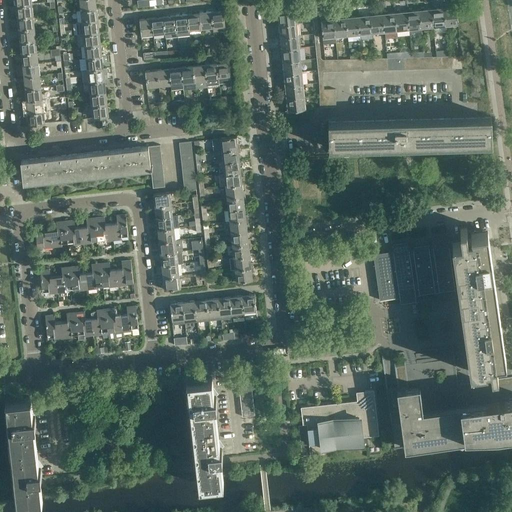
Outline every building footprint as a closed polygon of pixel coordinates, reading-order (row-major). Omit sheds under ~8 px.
[(96,0),(79,0),(81,10),(97,8),(96,0)] [(32,3),(16,5),(17,17),(33,15),(32,3)] [(443,5),(443,7),(444,7),(445,25),(458,23),(456,6),(448,7),(448,4),(443,5)] [(431,6),(431,8),(433,26),(445,25),(444,7),(443,7),(436,8),(436,5),(431,6)] [(419,7),(419,10),(421,27),(433,26),(431,8),(424,9),(424,7),(419,7)] [(97,8),(81,10),(82,22),(98,20),(97,8)] [(406,8),(407,11),(409,28),(421,27),(419,10),(412,10),(412,8),(406,8)] [(394,10),(394,12),(395,12),(397,30),(409,28),(407,11),(399,12),(399,9),(394,10)] [(213,31),(225,29),(223,10),(211,11),(213,27),(213,31)] [(279,20),(276,20),(277,26),(279,25),(297,23),(302,23),(300,10),(278,12),(279,20)] [(382,11),(382,13),(384,31),(397,30),(395,12),(394,12),(387,13),(387,10),(382,11)] [(211,11),(199,12),(201,28),(213,27),(211,11)] [(199,12),(187,13),(189,30),(201,28),(199,12)] [(369,12),(370,15),(372,32),(384,31),(382,13),(375,14),(375,12),(369,12)] [(187,13),(175,15),(177,31),(189,30),(187,13)] [(358,14),(358,16),(360,33),(368,33),(369,38),(373,38),(372,32),(370,15),(363,15),(363,13),(358,14)] [(345,15),(345,17),(348,35),(360,33),(358,16),(351,17),(350,14),(345,15)] [(33,15),(17,17),(18,29),(35,27),(33,15)] [(175,15),(163,16),(165,32),(166,37),(177,36),(177,31),(175,15)] [(163,16),(152,17),(153,34),(165,32),(163,16)] [(335,36),(348,35),(345,17),(338,18),(338,16),(333,16),(333,19),(334,19),(335,36)] [(152,17),(140,19),(141,35),(153,34),(152,17)] [(326,17),(321,17),(323,37),(335,36),(334,19),(333,19),(326,19),(326,17)] [(98,20),(82,22),(76,23),(77,35),(83,34),(100,32),(98,20)] [(279,25),(280,32),(278,32),(278,38),(281,38),(280,37),(298,35),(297,23),(279,25)] [(35,27),(18,29),(20,41),(36,39),(35,27)] [(83,34),(77,35),(79,46),(85,46),(101,44),(100,32),(83,34)] [(280,37),(281,38),(281,44),(279,45),(280,50),(282,49),(299,47),(298,35),(280,37)] [(20,41),(21,53),(37,51),(36,39),(20,41)] [(101,44),(85,46),(86,58),(102,56),(101,44)] [(63,48),(59,48),(60,49),(60,55),(63,55),(64,60),(68,59),(72,59),(70,47),(67,48),(63,48)] [(282,49),(283,57),(280,57),(281,62),(283,62),(283,61),(301,60),(299,47),(282,49)] [(37,51),(21,53),(22,64),(39,62),(37,51)] [(102,56),(86,58),(87,69),(104,68),(102,56)] [(283,61),(283,62),(284,69),(282,69),(282,74),(284,74),(302,72),(301,60),(283,61)] [(229,61),(217,62),(219,82),(231,81),(229,61)] [(39,62),(22,64),(24,76),(40,75),(39,62)] [(219,82),(217,62),(204,64),(207,84),(219,82)] [(204,64),(193,65),(195,88),(207,87),(207,84),(204,64)] [(193,65),(181,66),(183,87),(183,90),(195,88),(193,65)] [(181,66),(169,68),(171,84),(171,88),(183,87),(181,66)] [(104,68),(87,69),(89,82),(105,80),(104,68)] [(171,84),(169,68),(157,69),(159,85),(171,84)] [(157,69),(145,70),(147,87),(159,85),(157,69)] [(284,74),(285,81),(283,81),(283,86),(286,86),(303,84),(302,72),(284,74)] [(40,75),(24,76),(25,88),(41,86),(40,75)] [(105,80),(89,82),(90,94),(106,92),(105,80)] [(286,86),(286,93),(284,93),(285,98),(287,98),(304,96),(303,84),(286,86)] [(41,86),(25,88),(26,100),(43,98),(41,86)] [(106,92),(90,94),(91,105),(108,104),(106,92)] [(287,98),(288,105),(285,106),(286,111),(306,109),(304,96),(287,98)] [(43,98),(26,100),(28,112),(51,110),(50,98),(43,98)] [(108,104),(91,105),(93,118),(109,116),(108,104)] [(51,110),(28,112),(29,124),(45,123),(52,122),(51,110)] [(412,119),(345,121),(330,121),(329,121),(330,148),(331,148),(331,147),(415,145),(491,143),(492,143),(491,117),(490,116),(490,117),(412,119)] [(220,138),(212,139),(213,150),(240,147),(239,143),(238,143),(237,136),(237,135),(220,137),(220,138)] [(148,146),(116,149),(119,172),(151,168),(150,163),(150,158),(149,152),(148,146)] [(240,147),(213,150),(215,162),(223,162),(239,160),(239,152),(241,152),(240,147)] [(116,149),(85,153),(87,175),(119,172),(116,149)] [(85,153),(53,156),(55,179),(87,175),(85,153)] [(55,179),(53,156),(21,160),(23,183),(55,179)] [(242,167),(240,167),(239,160),(223,162),(224,173),(243,171),(242,167)] [(224,173),(219,174),(220,186),(226,185),(242,183),(241,176),(243,176),(243,171),(224,173)] [(243,190),(242,183),(226,185),(227,197),(245,195),(244,190),(243,190)] [(153,201),(153,206),(172,203),(171,197),(171,191),(154,193),(154,201),(153,201)] [(245,195),(227,197),(228,209),(245,207),(244,200),(245,200),(245,195)] [(172,203),(153,206),(154,210),(155,210),(156,217),(173,216),(172,203)] [(245,207),(228,209),(230,221),(248,219),(248,214),(246,214),(245,207)] [(117,222),(111,223),(113,240),(123,239),(122,237),(128,236),(126,213),(116,214),(117,222)] [(155,224),(156,229),(174,227),(178,227),(177,215),(173,216),(156,217),(157,220),(157,224),(155,224)] [(105,216),(95,217),(98,239),(104,239),(104,241),(113,240),(111,223),(105,223),(105,216)] [(87,225),(82,226),(83,243),(92,242),(92,240),(98,239),(95,217),(86,218),(87,225)] [(75,219),(65,220),(68,243),(74,242),(74,244),(83,243),(82,226),(75,227),(75,219)] [(248,219),(230,221),(231,233),(248,231),(247,224),(249,223),(248,219)] [(57,229),(51,229),(53,246),(62,245),(62,243),(68,243),(65,220),(56,221),(57,229)] [(53,246),(51,229),(45,230),(45,222),(35,223),(37,246),(44,245),(44,247),(53,246)] [(380,299),(400,297),(400,302),(416,300),(415,294),(459,288),(471,371),(487,369),(486,363),(490,362),(492,375),(498,374),(496,362),(506,360),(487,231),(471,233),(472,239),(468,239),(466,226),(460,227),(462,240),(452,242),(453,246),(449,247),(447,236),(432,239),(433,249),(429,250),(428,245),(413,247),(413,252),(409,252),(408,242),(392,244),(394,255),(390,255),(389,251),(373,253),(380,299)] [(174,227),(156,229),(157,234),(158,234),(159,241),(176,239),(174,227)] [(248,231),(231,233),(232,245),(251,243),(250,238),(248,238),(248,231)] [(160,248),(158,248),(159,253),(177,251),(182,250),(183,250),(181,238),(176,239),(159,241),(160,248)] [(251,243),(232,245),(234,257),(250,255),(249,248),(251,248),(251,243)] [(177,251),(159,253),(159,258),(161,257),(162,265),(178,263),(183,262),(183,256),(182,250),(177,251)] [(234,257),(229,257),(231,269),(235,268),(254,266),(253,262),(251,262),(250,255),(234,257)] [(116,268),(118,286),(128,285),(127,282),(134,282),(131,259),(122,260),(123,268),(116,268)] [(110,261),(101,263),(103,285),(109,284),(110,287),(118,286),(116,268),(111,269),(110,261)] [(92,271),(87,272),(89,289),(97,288),(97,286),(103,285),(101,263),(92,263),(92,271)] [(161,272),(161,277),(180,275),(178,263),(162,265),(163,272),(161,272)] [(80,265),(70,266),(73,288),(79,288),(79,290),(89,289),(87,272),(81,273),(80,265)] [(62,274),(56,275),(58,292),(67,291),(67,289),(73,288),(70,266),(61,267),(62,274)] [(254,266),(235,268),(236,281),(253,279),(252,272),(254,271),(254,266)] [(40,269),(43,292),(49,291),(49,293),(58,292),(56,275),(50,276),(49,268),(40,269)] [(180,275),(161,277),(162,282),(164,281),(164,289),(181,287),(180,275)] [(254,293),(242,295),(244,311),(245,316),(257,315),(257,320),(260,320),(259,309),(256,310),(254,293)] [(230,296),(232,317),(245,316),(242,295),(230,296)] [(230,296),(218,297),(221,319),(232,317),(230,296)] [(218,297),(206,299),(209,320),(221,319),(218,297)] [(206,299),(194,300),(197,321),(209,320),(206,299)] [(194,300),(182,301),(185,323),(197,321),(194,300)] [(185,323),(182,301),(170,303),(172,319),(173,324),(185,323)] [(128,313),(122,314),(124,331),(133,330),(133,332),(134,333),(138,333),(139,332),(138,327),(136,305),(127,306),(128,313)] [(115,307),(106,308),(108,331),(115,330),(115,332),(124,331),(122,314),(116,315),(115,307)] [(98,317),(92,317),(94,334),(103,334),(102,331),(108,331),(106,308),(97,309),(98,317)] [(85,310),(76,311),(78,334),(79,339),(85,338),(85,335),(94,334),(92,317),(86,318),(85,310)] [(68,320),(62,321),(64,338),(73,337),(72,335),(78,334),(76,311),(67,312),(68,320)] [(46,315),(48,337),(48,338),(55,337),(55,339),(64,338),(62,321),(56,321),(55,314),(46,315)] [(98,345),(95,345),(96,353),(105,352),(104,346),(98,347),(98,345)] [(212,377),(188,380),(197,464),(199,485),(224,482),(222,461),(221,456),(223,456),(222,447),(218,442),(218,440),(219,440),(215,404),(217,404),(216,395),(212,390),(212,388),(213,388),(212,377)] [(387,388),(386,388),(391,421),(393,437),(394,449),(405,447),(441,442),(497,435),(511,431),(511,398),(482,402),(482,405),(443,411),(442,409),(440,408),(439,410),(438,412),(423,413),(423,410),(420,386),(408,387),(397,389),(397,387),(395,387),(387,388)] [(357,400),(336,402),(301,406),(303,424),(299,424),(302,455),(310,454),(311,454),(324,452),(323,447),(362,442),(361,436),(379,434),(374,389),(364,390),(356,391),(357,400)] [(31,397),(7,400),(16,485),(18,505),(43,502),(41,482),(40,476),(42,476),(41,467),(37,462),(37,460),(38,460),(34,424),(36,424),(35,415),(31,410),(31,408),(32,408),(31,397)]
